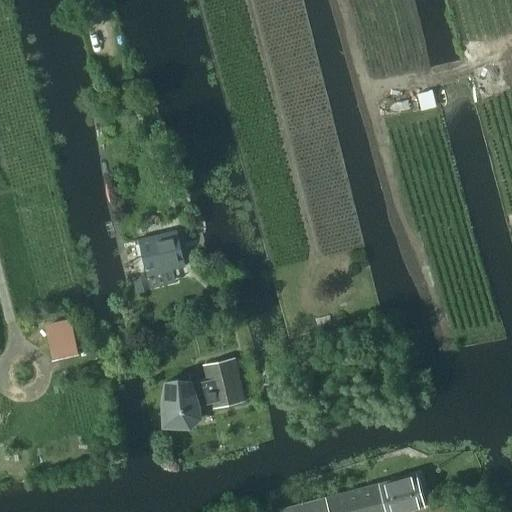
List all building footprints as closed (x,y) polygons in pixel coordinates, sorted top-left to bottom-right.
[(414,95),(418,111),(434,108),(430,91),(414,95)] [(169,273),(184,269),(174,229),(136,238),(144,273),(146,279),(169,273)] [(144,292),(140,273),(130,275),(134,294),(144,292)] [(46,325),(54,361),(74,356),(67,320),(46,325)] [(214,408),(245,401),(235,358),(202,365),(206,379),(198,381),(199,383),(192,384),(191,381),(162,382),(160,397),(161,428),(189,429),(200,419),(198,407),(212,403),(214,408)] [(278,509),(278,511),(405,511),(425,507),(416,473),(278,509)]
